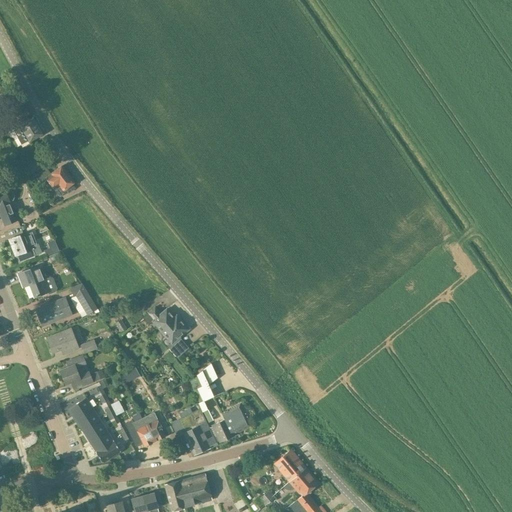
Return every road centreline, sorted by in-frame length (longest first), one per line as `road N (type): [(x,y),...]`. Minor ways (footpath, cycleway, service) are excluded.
road 1 (residential): [(294,434),(80,176),(0,36)]
road 2 (residential): [(69,475),(112,480),(210,460)]
road 3 (residential): [(69,475),(27,355)]
